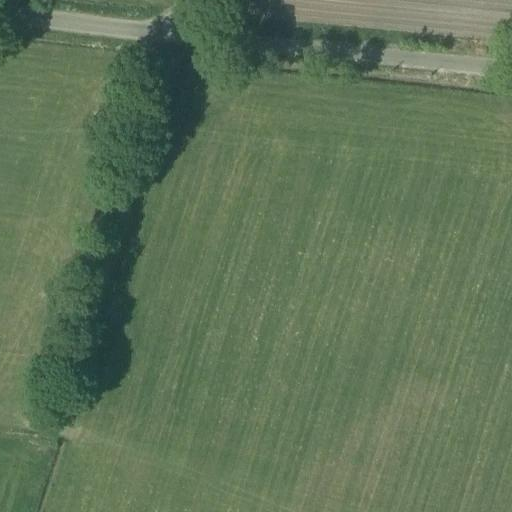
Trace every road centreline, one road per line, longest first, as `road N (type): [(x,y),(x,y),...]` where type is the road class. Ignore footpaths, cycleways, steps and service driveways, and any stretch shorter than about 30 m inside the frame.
road 1 (unclassified): [(511,71),(183,34)]
road 2 (unclassified): [(183,34),(0,15)]
